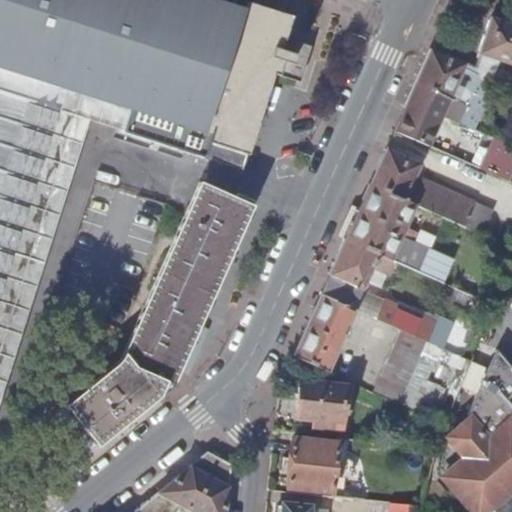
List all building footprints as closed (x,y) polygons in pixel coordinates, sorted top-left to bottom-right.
[(0,0),(0,92),(75,116),(120,131),(202,157),(206,143),(245,156),(271,74),(288,79),(294,57),(276,51),(287,17),(250,5),(250,0),(0,0)] [(511,64),(511,25),(489,18),(477,51),(478,53),(474,66),(487,91),(498,60),(511,64)] [(453,85),(463,62),(429,50),(414,83),(463,104),(456,122),(473,130),(487,100),(453,85)] [(440,115),(456,122),(463,104),(414,83),(393,131),(426,146),(440,115)] [(0,355),(75,116),(0,92),(0,355)] [(511,146),(492,138),(478,169),(491,174),(508,182),(511,171),(511,146)] [(418,163),(385,149),(379,162),(369,185),(413,205),(478,234),(488,210),(412,176),(418,163)] [(138,405),(153,393),(155,388),(160,380),(172,385),(178,371),(191,343),(198,325),(194,322),(200,308),(205,309),(217,283),(213,279),(220,264),(225,265),(252,206),(201,184),(186,218),(181,216),(172,237),(141,306),(135,320),(132,326),(137,328),(127,349),(121,363),(118,361),(113,365),(108,369),(99,377),(63,406),(49,417),(53,425),(56,432),(63,441),(70,448),(77,455),(82,458),(98,445),(132,417),(129,413),(126,409),(136,401),(138,405)] [(392,260),(441,282),(451,259),(411,241),(414,232),(403,227),(413,205),(369,185),(344,239),(392,260)] [(387,273),(392,260),(344,239),(320,294),(347,306),(356,287),(361,287),(371,266),(387,273)] [(461,305),(466,293),(451,287),(446,298),(461,305)] [(326,370),(354,309),(347,306),(320,294),(292,355),(326,370)] [(382,301),(375,318),(379,320),(398,329),(424,341),(440,349),(451,324),(434,316),(430,323),(382,301)] [(404,386),(424,341),(398,329),(378,375),(404,386)] [(320,426),(340,427),(343,386),(298,382),(295,417),(321,420),(320,426)] [(511,511),(511,418),(510,420),(505,419),(490,402),(446,438),(462,458),(440,478),(469,511),(511,511)] [(286,486),(330,491),(336,443),(291,437),(286,486)] [(224,511),(229,465),(206,452),(134,511),(224,511)] [(307,511),(309,505),(282,502),(281,504),(277,505),(276,511),(307,511)] [(387,511),(417,511),(419,506),(388,503),(387,511)]
